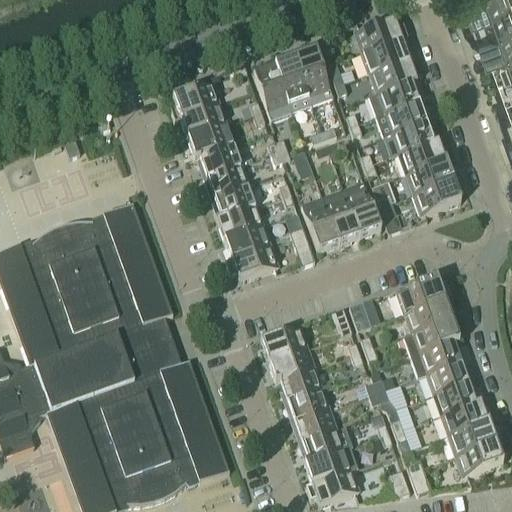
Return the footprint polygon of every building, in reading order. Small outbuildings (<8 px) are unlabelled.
[(509,5),(506,0),(463,0),(465,7),(460,9),(465,22),(470,20),(470,19),(509,5)] [(511,14),(509,5),(470,19),(470,20),(477,40),(511,26),(511,14)] [(406,43),(401,30),(396,32),(393,23),(354,37),(361,58),(400,44),(401,45),(406,43)] [(511,49),(511,26),(477,40),(484,60),(511,49)] [(331,48),(328,39),(316,44),(319,52),(331,48)] [(408,64),(401,45),(400,44),(361,58),(369,78),(408,64)] [(511,72),(511,49),(484,60),(485,61),(488,60),(495,79),(511,72)] [(331,104),(315,59),(314,55),(293,63),(310,111),(331,104)] [(310,111),(293,63),(273,70),(290,118),(310,111)] [(415,85),(412,77),(408,64),(369,78),(376,99),(415,85)] [(246,79),(243,70),(231,75),(234,83),(246,79)] [(290,118),(273,70),(252,78),(269,126),(290,118)] [(511,72),(495,79),(502,99),(511,95),(511,72)] [(342,88),(338,78),(330,81),(333,91),(342,88)] [(412,87),(415,86),(415,85),(376,99),(368,102),(375,122),(419,106),(412,87)] [(345,98),(342,88),(333,91),(337,101),(345,98)] [(217,110),(209,89),(171,103),(174,112),(168,114),(173,127),(179,125),(178,124),(217,110)] [(511,118),(511,95),(502,99),(509,118),(506,119),(507,121),(511,118)] [(426,127),(419,106),(375,122),(382,143),(426,127)] [(260,118),(256,108),(248,111),(251,121),(260,118)] [(224,130),(217,110),(178,124),(179,125),(185,144),(224,130)] [(263,128),(260,118),(251,121),(255,131),(263,128)] [(356,129),(353,119),(344,122),(348,132),(356,129)] [(433,146),(426,127),(382,143),(390,163),(398,160),(437,146),(436,145),(433,146)] [(360,139),(356,129),(348,132),(352,142),(360,139)] [(232,151),(224,130),(185,144),(193,165),(232,151)] [(335,141),(332,133),(320,137),(323,146),(335,141)] [(323,146),(320,137),(308,142),(311,150),(323,146)] [(285,154),(282,145),(274,148),(277,157),(285,154)] [(444,166),(440,154),(437,146),(398,160),(405,180),(444,166)] [(340,156),(337,147),(325,152),(328,160),(340,156)] [(277,157),(274,148),(266,151),(269,160),(277,157)] [(239,171),(232,151),(193,165),(193,166),(197,165),(203,184),(239,171)] [(328,160),(325,152),(313,156),(316,164),(328,160)] [(289,165),(285,154),(277,157),(281,168),(289,165)] [(281,168),(277,157),(269,160),(273,170),(281,168)] [(371,169),(367,159),(359,163),(363,172),(371,169)] [(451,185),(444,166),(405,180),(413,200),(451,186),(451,185)] [(375,180),(371,169),(363,172),(366,182),(375,180)] [(246,192),(239,171),(203,184),(211,204),(246,192)] [(459,208),(456,199),(462,197),(457,183),(451,185),(451,186),(413,200),(420,222),(459,208)] [(378,233),(365,197),(362,188),(341,196),(358,244),(379,236),(378,233)] [(289,199),(285,189),(277,192),(281,202),(289,199)] [(254,212),(246,192),(211,204),(218,223),(214,225),(215,226),(254,212)] [(358,244),(341,196),(321,203),(338,251),(358,244)] [(293,209),(289,199),(281,202),(284,212),(293,209)] [(391,208),(388,201),(375,206),(377,213),(391,208)] [(338,251),(321,203),(320,203),(324,212),(303,220),(317,259),(338,251)] [(400,235),(391,208),(377,213),(387,240),(400,235)] [(180,369),(163,323),(171,321),(171,319),(170,320),(130,211),(132,210),(131,209),(101,220),(102,224),(92,228),(76,228),(64,230),(53,234),(42,240),(30,250),(19,254),(18,250),(0,256),(0,290),(29,371),(20,374),(19,370),(2,367),(0,362),(0,455),(3,463),(4,463),(3,461),(31,451),(31,453),(33,452),(28,438),(38,427),(38,425),(37,422),(46,419),(79,511),(120,511),(124,511),(140,511),(152,509),(163,505),(174,499),(186,489),(196,485),(198,488),(228,478),(228,476),(226,477),(187,368),(188,367),(188,366),(180,369)] [(261,232),(254,212),(215,226),(222,246),(261,232)] [(268,252),(261,232),(222,246),(229,265),(230,267),(268,252)] [(304,240),(301,232),(288,237),(290,244),(304,240)] [(313,266),(304,240),(290,244),(300,271),(313,266)] [(237,287),(272,275),(276,273),(268,252),(230,267),(229,265),(223,267),(228,281),(234,279),(237,287)] [(448,303),(444,290),(438,292),(435,284),(396,298),(404,319),(448,303)] [(450,326),(447,318),(453,316),(448,303),(404,319),(411,339),(450,326)] [(369,332),(360,307),(347,312),(356,336),(369,332)] [(350,338),(342,314),(328,319),(337,343),(350,338)] [(457,346),(454,338),(450,326),(411,339),(398,344),(405,364),(457,346)] [(305,355),(297,334),(259,348),(262,356),(256,358),(261,372),(267,370),(266,369),(305,355)] [(372,353),(367,342),(359,345),(363,357),(372,353)] [(461,367),(454,348),(458,347),(457,346),(405,364),(413,385),(426,380),(461,367)] [(358,358),(354,349),(346,352),(349,361),(358,358)] [(375,364),(372,353),(363,357),(367,367),(375,364)] [(312,375),(305,355),(266,369),(267,370),(273,388),(312,375)] [(361,369),(358,358),(349,361),(353,372),(361,369)] [(468,388),(461,367),(426,380),(433,400),(468,388)] [(320,395),(312,375),(273,388),(274,390),(277,389),(284,408),(320,395)] [(383,395),(380,385),(372,388),(375,398),(383,395)] [(375,398),(372,388),(364,391),(367,401),(375,398)] [(475,407),(468,388),(433,400),(440,421),(479,407),(479,405),(475,407)] [(327,416),(320,395),(284,408),(291,428),(327,416)] [(387,405),(383,395),(375,398),(379,408),(387,405)] [(379,408),(375,398),(367,401),(371,411),(379,408)] [(486,427),(482,414),(479,407),(440,421),(448,441),(486,427)] [(334,436),(327,416),(291,428),(299,449),(334,436)] [(401,435),(397,425),(389,428),(393,438),(401,435)] [(499,445),(495,433),(489,435),(486,427),(448,441),(455,461),(499,445)] [(387,440),(383,430),(375,433),(379,443),(387,440)] [(344,433),(334,436),(299,449),(306,468),(302,469),(303,470),(342,456),(341,456),(351,453),(344,433)] [(405,445),(401,435),(393,438),(396,448),(405,445)] [(391,450),(387,440),(379,443),(382,453),(391,450)] [(501,469),(498,460),(504,458),(499,445),(455,461),(463,482),(501,469)] [(349,477),(342,456),(303,470),(310,489),(310,491),(349,477)] [(420,474),(418,466),(405,471),(407,478),(420,474)] [(428,495),(420,474),(407,478),(415,500),(428,495)] [(395,503),(408,499),(400,476),(387,481),(395,503)] [(356,498),(349,477),(310,491),(310,489),(304,491),(309,505),(315,503),(318,511),(356,498)]
